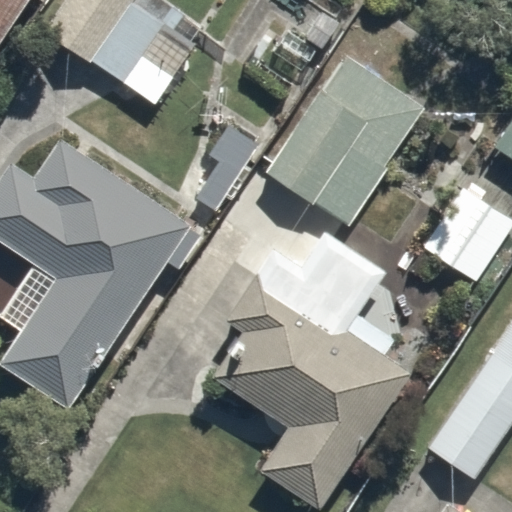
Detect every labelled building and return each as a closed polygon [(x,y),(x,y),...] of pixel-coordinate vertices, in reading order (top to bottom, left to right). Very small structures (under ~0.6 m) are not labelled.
[(189,41),(133,0),(47,0),(31,22),(142,105),(189,41)] [(329,37),(246,164),(337,223),(420,96),(329,37)] [(511,107),(497,97),(471,138),(511,164),(511,107)] [(0,364),(51,398),(108,314),(180,208),(35,109),(0,159),(0,240),(19,254),(0,282),(0,320),(11,328),(0,343),(0,364)] [(511,219),(455,182),(415,242),(473,281),(511,222),(511,219)] [(205,319),(229,334),(203,375),(281,425),(251,472),(305,506),(397,363),(371,347),(383,327),(355,309),(380,270),(302,220),(281,254),(257,238),(205,319)] [(511,363),(484,344),(418,438),(473,476),(511,420),(511,363)] [(421,511),(459,511),(434,494),(421,511)]
